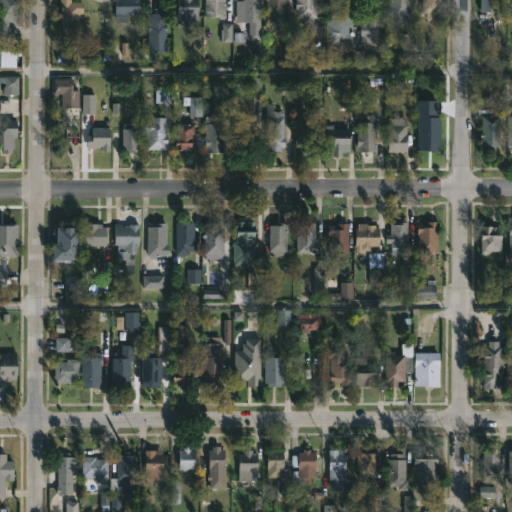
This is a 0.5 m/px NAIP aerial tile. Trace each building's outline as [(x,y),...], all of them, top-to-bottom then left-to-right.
[(10,41),(0,41),(0,0),(16,0),(16,25),(10,25),(10,41)] [(70,0),(70,2),(82,2),(82,14),(78,14),(78,25),(76,25),(76,31),(61,31),(59,0),(70,0)] [(138,0),(138,14),(114,14),(114,0),(138,0)] [(197,0),(197,24),(176,24),(176,0),(197,0)] [(224,0),(224,19),(218,19),(218,17),(204,17),(204,0),(224,0)] [(260,0),(260,11),(259,41),(250,40),(250,35),(248,35),(248,23),(235,22),(235,1),(242,1),(242,0),(260,0)] [(285,0),(285,21),(265,21),(265,1),(263,1),(263,0),(285,0)] [(315,0),(315,19),(313,19),(313,25),(301,25),(301,18),(296,18),(296,0),(315,0)] [(403,22),(388,21),(388,0),(409,0),(409,22),(403,22)] [(437,14),(437,18),(426,17),(426,14),(421,14),(421,0),(441,0),(441,14),(437,14)] [(499,0),(499,12),(480,12),(480,0),(499,0)] [(332,64),(324,64),(325,19),(344,19),(344,6),(355,6),(354,52),(332,52),(332,64)] [(367,44),(359,44),(359,16),(375,16),(375,8),(383,8),(383,26),(376,26),(376,44),(367,44)] [(161,19),(161,23),(165,23),(166,38),(156,38),(156,42),(150,42),(150,39),(147,39),(147,23),(152,23),(152,19),(161,19)] [(16,67),(16,53),(1,53),(1,67),(16,67)] [(0,77),(17,77),(17,95),(2,95),(2,88),(4,88),(4,84),(0,84),(0,77)] [(71,79),(71,91),(78,91),(78,108),(66,108),(66,111),(60,111),(60,95),(53,95),(53,79),(71,79)] [(435,117),(435,120),(438,120),(438,152),(419,152),(420,122),(427,122),(428,120),(428,117),(423,117),(424,102),(438,103),(438,117),(435,117)] [(216,104),(215,116),(223,116),(223,150),(220,150),(220,153),(205,153),(205,149),(204,149),(205,103),(216,104)] [(273,103),(273,112),(283,112),(284,147),(281,147),(281,152),(266,152),(266,148),(264,148),(264,136),(266,136),(265,103),(273,103)] [(489,109),(489,116),(500,116),(500,149),(495,149),(495,151),(485,151),(485,148),(481,148),(480,132),(481,132),(481,116),(477,116),(477,110),(489,109)] [(152,116),(152,118),(164,118),(164,136),(166,136),(166,145),(164,145),(164,150),(145,150),(145,135),(143,135),(143,121),(148,121),(148,116),(152,116)] [(361,152),(356,152),(356,124),(366,123),(366,116),(376,116),(376,152),(361,152)] [(312,147),(312,154),(296,153),(297,149),(293,149),(295,117),(314,117),(313,147),(312,147)] [(396,152),(385,152),(386,118),(406,119),(406,152),(396,152)] [(11,149),(11,154),(1,154),(1,150),(0,150),(0,121),(16,121),(16,136),(12,136),(13,149),(11,149)] [(136,123),(136,129),(137,129),(138,153),(129,153),(129,150),(122,151),(122,129),(123,129),(123,123),(136,123)] [(251,146),(231,145),(231,123),(251,123),(251,146)] [(194,125),(194,135),(191,135),(191,148),(186,148),(186,150),(180,150),(180,146),(175,146),(177,124),(194,125)] [(333,125),(333,129),(349,129),(349,152),(323,152),(323,125),(333,125)] [(109,128),(108,151),(100,151),(100,147),(86,148),(86,138),(91,138),(91,128),(109,128)] [(216,220),(216,227),(222,227),(222,255),(220,255),(220,258),(204,259),(202,220),(216,220)] [(165,222),(165,223),(168,223),(168,255),(146,255),(146,225),(154,225),(154,221),(165,222)] [(193,222),(193,239),(195,239),(195,250),(187,250),(187,254),(174,254),(174,221),(193,222)] [(287,251),(284,251),(284,255),(270,255),(270,251),(268,251),(268,224),(278,224),(278,221),(287,221),(287,251)] [(405,247),(405,254),(389,254),(389,223),(406,221),(405,247)] [(438,221),(438,252),(431,252),(431,256),(418,254),(417,221),(438,221)] [(65,223),(65,225),(77,225),(77,258),(67,258),(67,262),(49,261),(49,242),(53,242),(53,226),(59,226),(59,222),(65,223)] [(314,222),(314,242),(316,242),(316,251),(295,251),(295,224),(306,224),(306,222),(314,222)] [(347,222),(346,253),(327,253),(327,236),(325,236),(326,224),(347,222)] [(366,222),(366,224),(374,224),(374,227),(377,228),(377,245),(368,245),(368,250),(359,250),(359,245),(354,245),(354,227),(356,227),(356,222),(366,222)] [(100,223),(100,226),(104,226),(104,245),(83,245),(83,223),(100,223)] [(138,223),(138,244),(135,244),(135,252),(133,252),(133,273),(124,273),(124,259),(116,259),(116,244),(114,244),(114,223),(122,223),(122,225),(128,225),(128,223),(138,223)] [(495,225),(495,233),(500,233),(500,251),(487,251),(486,253),(479,253),(479,233),(483,233),(483,225),(495,225)] [(0,258),(14,258),(14,229),(0,228),(0,258)] [(254,230),(254,241),(257,241),(257,259),(252,259),(252,265),(233,264),(233,245),(231,245),(231,243),(235,240),(236,229),(254,230)] [(382,290),(376,290),(376,284),(368,284),(369,252),(383,252),(382,290)] [(78,300),(64,300),(64,275),(78,275),(78,300)] [(144,289),(165,289),(165,278),(144,278),(144,289)] [(345,309),(345,311),(348,311),(348,324),(342,324),(342,336),(330,336),(330,324),(324,324),(325,309),(345,309)] [(129,329),(115,329),(115,311),(139,311),(139,329),(129,329)] [(109,312),(108,344),(92,344),(92,331),(94,331),(94,324),(100,324),(99,312),(109,312)] [(320,313),(320,329),(308,329),(308,332),(302,331),(302,329),(294,328),(295,312),(320,313)] [(222,343),(221,387),(205,387),(205,382),(203,382),(203,355),(202,355),(202,343),(204,343),(204,337),(222,337),(223,319),(230,319),(230,341),(223,341),(223,343),(222,343)] [(187,324),(187,342),(188,342),(188,353),(191,353),(190,385),(177,385),(177,381),(172,381),(172,324),(187,324)] [(170,326),(170,354),(157,354),(158,326),(170,326)] [(258,338),(258,385),(245,385),(245,380),(243,380),(243,383),(232,383),(232,350),(240,350),(240,343),(244,342),(244,338),(258,338)] [(350,344),(350,357),(352,357),(351,385),(340,385),(340,382),(329,382),(329,362),(326,362),(327,347),(344,347),(344,344),(350,344)] [(493,385),(482,385),(483,344),(502,344),(502,377),(501,377),(501,385),(493,385)] [(124,347),(124,352),(133,352),(133,364),(130,364),(130,387),(111,386),(110,371),(113,352),(121,352),(121,347),(124,347)] [(100,348),(100,352),(102,352),(102,359),(100,359),(100,382),(97,382),(97,387),(84,387),(84,385),(82,385),(82,382),(80,382),(80,380),(78,380),(79,373),(80,373),(80,356),(85,356),(85,352),(94,352),(94,348),(100,348)] [(151,352),(151,357),(160,357),(160,382),(158,382),(158,387),(141,387),(142,349),(151,349),(151,352)] [(389,349),(389,351),(393,351),(393,354),(412,356),(411,372),(404,372),(403,381),(397,381),(397,386),(385,386),(385,381),(383,381),(384,351),(386,351),(386,349),(389,349)] [(0,352),(16,352),(15,379),(3,380),(0,379),(0,352)] [(427,385),(413,384),(413,352),(439,352),(438,385),(427,385)] [(281,382),(281,386),(267,386),(267,382),(263,382),(264,356),(283,357),(283,382),(281,382)] [(365,357),(365,363),(378,363),(378,386),(353,386),(353,357),(365,357)] [(57,382),(54,382),(54,361),(66,361),(66,358),(78,358),(78,379),(71,379),(71,382),(57,382)] [(188,448),(194,449),(194,469),(182,470),(182,468),(178,468),(178,449),(188,448)] [(218,448),(218,449),(224,449),(224,481),(209,481),(208,450),(218,448)] [(497,479),(481,478),(481,448),(498,449),(497,479)] [(152,483),(145,483),(145,449),(161,449),(162,478),(152,478),(152,483)] [(252,449),(252,453),(256,453),(256,481),(238,481),(238,453),(243,453),(243,449),(252,449)] [(282,477),(266,477),(266,449),(283,449),(282,477)] [(309,449),(309,452),(316,452),(316,477),(296,477),(297,467),(291,467),(291,456),(297,456),(297,452),(303,452),(303,449),(309,449)] [(345,449),(345,476),(351,476),(351,490),(331,490),(332,480),(328,480),(328,449),(345,449)] [(431,449),(431,452),(437,452),(437,480),(433,480),(433,487),(426,487),(426,484),(415,484),(414,452),(424,452),(424,449),(431,449)] [(130,451),(130,454),(134,454),(133,486),(132,486),(132,493),(120,493),(120,506),(123,506),(123,511),(110,511),(110,490),(119,490),(119,486),(117,486),(117,479),(116,479),(116,455),(121,455),(121,451),(130,451)] [(71,452),(70,456),(74,456),(73,464),(76,464),(75,493),(55,493),(58,452),(71,452)] [(375,452),(375,476),(357,477),(357,476),(355,476),(356,454),(357,454),(357,452),(375,452)] [(403,453),(403,458),(405,458),(405,483),(387,483),(387,475),(385,475),(385,465),(388,465),(389,453),(403,453)] [(95,456),(95,458),(107,459),(107,484),(98,484),(98,477),(81,477),(81,456),(95,456)] [(0,458),(5,458),(5,461),(12,460),(12,478),(15,478),(15,488),(3,489),(3,496),(0,496),(0,458)] [(495,499),(495,489),(480,489),(480,499),(495,499)]
